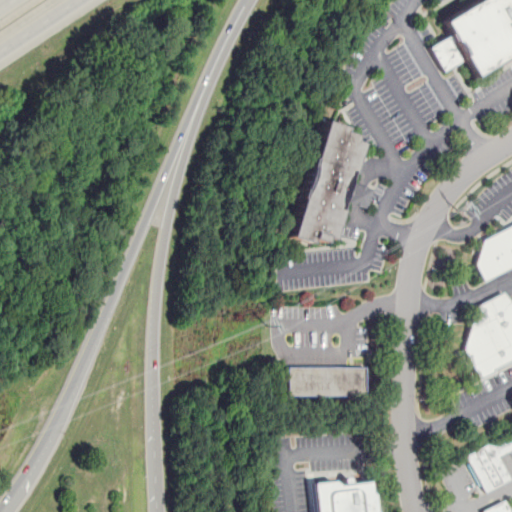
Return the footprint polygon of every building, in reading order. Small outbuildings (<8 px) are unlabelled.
[(511,0),(474,0),(440,21),(474,76),(511,53),(511,0)] [(287,238),(309,245),(312,235),(332,241),(344,202),(350,182),(361,144),(352,141),(354,135),(343,132),(344,127),(322,120),(287,238)] [(350,182),(372,189),(366,208),(344,202),(350,182)] [(511,266),(483,281),(474,264),(482,239),(511,224),(511,266)] [(479,380),(463,348),(475,306),(503,292),(509,303),(511,301),(511,359),(492,370),(494,372),(479,380)] [(285,366),(285,394),(364,395),(364,366),(285,366)] [(460,457),(479,493),(505,480),(487,444),(460,457)] [(314,511),(310,483),(370,474),(375,511),(314,511)] [(480,511),(510,511),(504,499),(480,511)]
